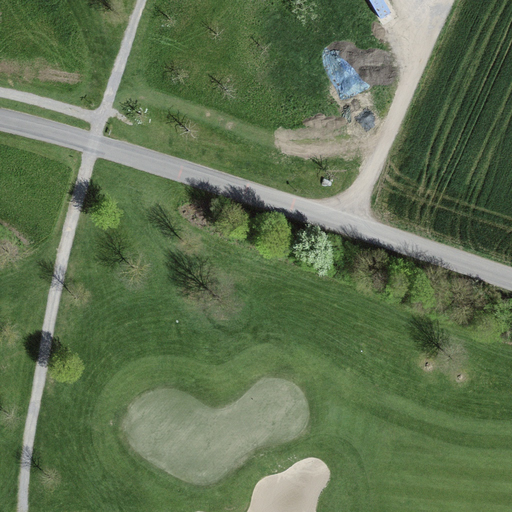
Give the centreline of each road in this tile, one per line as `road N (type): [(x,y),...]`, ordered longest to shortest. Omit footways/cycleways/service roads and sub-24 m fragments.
road 1 (unclassified): [(511,285),(0,123)]
road 2 (track): [(21,511),(56,257),(142,0)]
road 3 (track): [(443,0),(345,228)]
